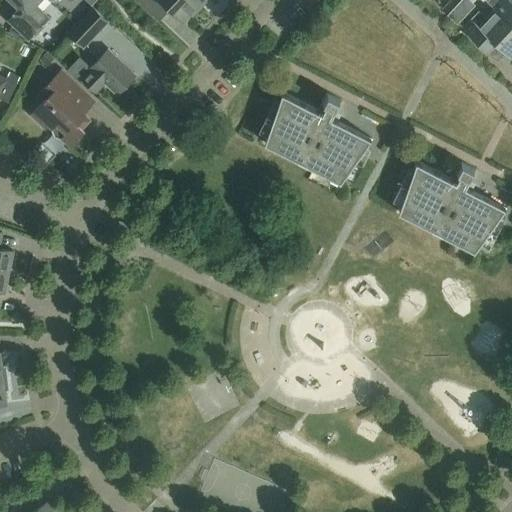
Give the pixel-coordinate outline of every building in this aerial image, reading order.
[(38,0),(12,0),(21,7),(8,20),(28,39),(48,17),(34,4),(38,0)] [(138,0),(144,5),(148,0),(161,0),(183,21),(191,13),(192,15),(201,5),(196,0),(138,0)] [(495,9),(511,24),(511,0),(503,0),(488,0),(487,1),(495,9)] [(486,50),(494,41),(511,58),(511,57),(511,24),(495,9),(487,18),(479,11),(463,28),(486,50)] [(0,21),(6,24),(10,15),(0,10),(0,21)] [(60,40),(76,55),(101,29),(85,14),(60,40)] [(95,91),(104,81),(117,94),(136,74),(109,48),(90,68),(81,78),(95,91)] [(82,128),(86,124),(86,116),(84,115),(86,113),(84,111),(95,100),(61,69),(40,92),(46,98),(35,110),(35,118),(46,127),(49,125),(71,145),(84,131),(82,128)] [(0,76),(0,98),(8,102),(18,80),(8,75),(6,79),(0,76)] [(265,143),(341,182),(373,138),(332,117),(341,100),(327,93),(321,103),(327,106),(323,113),(283,92),(265,143)] [(475,252),(507,207),(466,186),(475,169),(461,162),(455,172),(461,175),(457,182),(417,161),(399,212),(475,252)] [(0,269),(9,271),(14,250),(0,247),(0,241),(2,232),(0,231),(0,269)] [(9,271),(0,269),(0,291),(5,293),(9,271)] [(56,511),(48,500),(32,511),(29,511),(23,503),(11,511),(56,511)]
